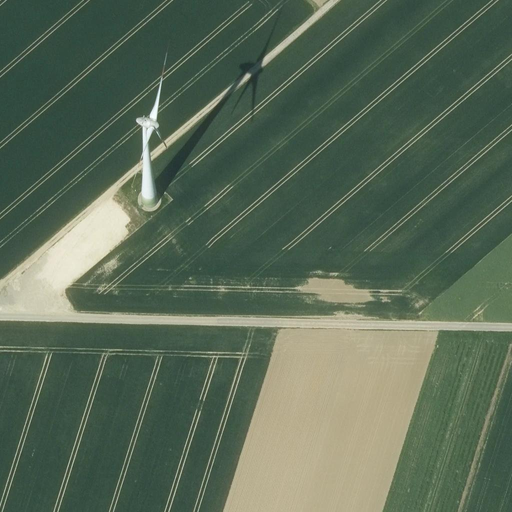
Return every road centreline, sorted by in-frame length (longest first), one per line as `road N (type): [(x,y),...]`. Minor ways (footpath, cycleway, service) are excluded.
road 1 (track): [(0,317),(511,329)]
road 2 (track): [(0,286),(337,0)]
